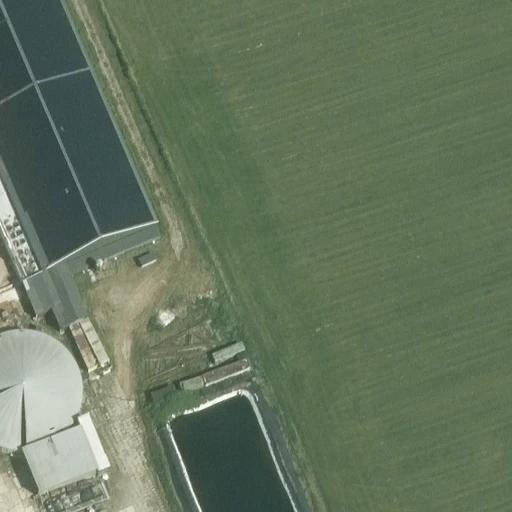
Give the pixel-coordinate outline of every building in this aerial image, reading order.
[(52,0),(0,0),(0,187),(41,285),(154,237),(52,0)] [(0,302),(20,294),(23,300),(34,295),(27,278),(18,282),(0,238),(0,302)] [(88,313),(76,316),(83,343),(95,340),(88,313)] [(174,353),(192,335),(184,326),(165,344),(174,353)] [(25,337),(21,337),(17,337),(12,338),(8,338),(4,339),(0,340),(0,452),(2,454),(6,455),(10,456),(14,456),(19,457),(23,457),(29,456),(35,455),(37,454),(41,453),(45,451),(49,450),(52,448),(56,445),(59,443),(62,440),(65,437),(68,434),(70,430),(72,427),(73,425),(74,423),(76,419),(78,415),(79,411),(80,407),(80,403),(80,401),(80,397),(80,393),(80,389),(79,384),(78,380),(77,376),(76,375),(74,371),(72,367),(70,363),(68,360),(65,357),(64,355),(61,352),(57,350),(54,347),(51,345),(47,343),(43,342),(39,340),(37,339),(33,338),(29,338),(25,337)]
